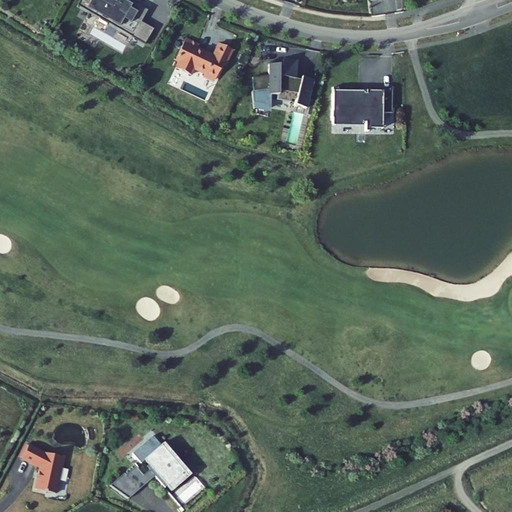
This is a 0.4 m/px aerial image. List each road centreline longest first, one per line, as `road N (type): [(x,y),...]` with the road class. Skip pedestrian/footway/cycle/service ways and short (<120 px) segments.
road 1 (residential): [(511,0),(375,36),(317,32),(221,0)]
road 2 (residential): [(511,442),(361,511)]
